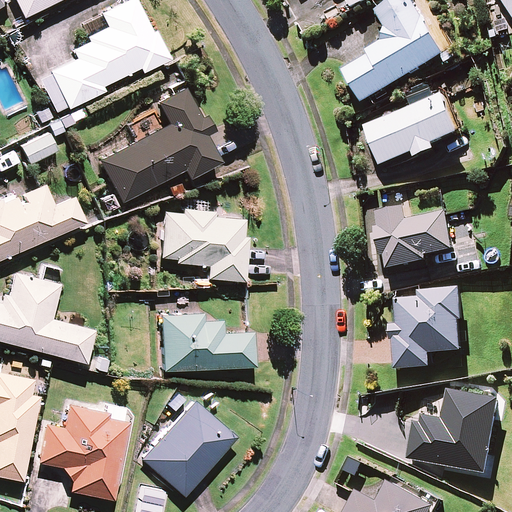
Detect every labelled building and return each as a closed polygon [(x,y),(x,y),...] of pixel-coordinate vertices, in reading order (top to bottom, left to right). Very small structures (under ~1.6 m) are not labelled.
[(13,0),(21,16),(54,0),(13,0)] [(164,58),(133,0),(126,0),(80,25),(88,41),(71,50),(75,58),(37,78),(55,113),(101,89),(99,86),(137,66),(140,71),(164,58)] [(396,0),(377,12),(388,30),(381,34),(386,43),(368,53),(370,57),(345,72),(363,104),(453,50),(423,0),(396,0)] [(511,0),(501,0),(511,16),(511,0)] [(208,131),(185,87),(155,103),(166,125),(98,159),(120,200),(180,169),(185,177),(217,161),(203,133),(208,131)] [(461,134),(445,95),(366,128),(382,167),(414,153),(416,159),(436,151),(434,145),(461,134)] [(55,150),(46,133),(19,147),(28,164),(55,150)] [(51,205),(42,184),(20,194),(24,201),(17,204),(12,193),(0,198),(0,257),(82,221),(71,196),(51,205)] [(404,208),(375,213),(378,231),(374,232),(378,255),(385,254),(388,270),(428,262),(427,257),(454,252),(447,214),(407,222),(404,208)] [(174,258),(174,262),(207,264),(206,277),(241,280),(244,237),(240,237),(242,219),(215,217),(216,212),(180,209),(180,213),(163,212),(159,257),(174,258)] [(60,271),(43,266),(39,280),(13,274),(7,298),(0,296),(0,340),(82,361),(90,329),(48,318),(60,271)] [(465,352),(461,291),(419,293),(419,299),(396,300),(398,328),(393,328),(395,370),(431,368),(430,354),(465,352)] [(200,320),(199,314),(159,316),(162,370),(252,365),(250,332),(220,333),(220,319),(200,320)] [(0,475),(19,479),(36,396),(29,394),(31,380),(0,373),(0,475)] [(233,436),(192,400),(140,459),(181,495),(233,436)] [(124,422),(119,421),(122,405),(100,401),(98,410),(66,404),(62,427),(45,424),(38,461),(73,468),(69,490),(110,498),(124,422)] [(434,511),(437,508),(389,481),(377,503),(357,491),(345,511),(434,511)]
